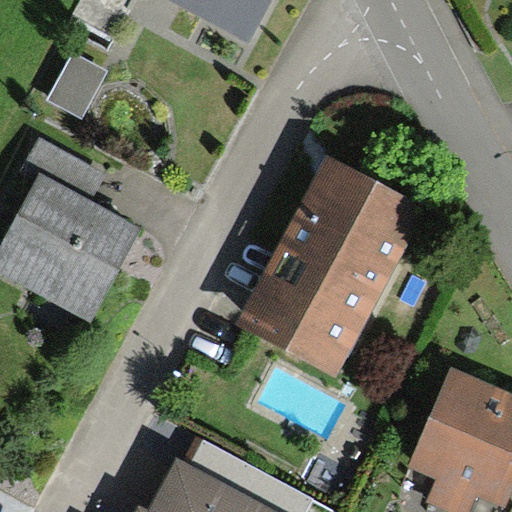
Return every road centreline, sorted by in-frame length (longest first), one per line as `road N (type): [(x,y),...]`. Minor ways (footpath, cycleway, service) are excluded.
road 1 (residential): [(389,10),(278,107),(71,511)]
road 2 (residential): [(389,10),(511,199)]
